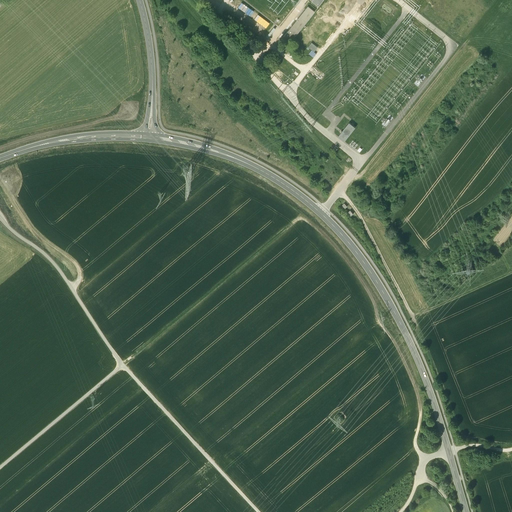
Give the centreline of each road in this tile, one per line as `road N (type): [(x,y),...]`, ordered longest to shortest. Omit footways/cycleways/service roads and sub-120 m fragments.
road 1 (secondary): [(465,511),(407,335),(344,236),(298,193),(243,162),(149,137)]
road 2 (track): [(122,365),(301,215),(357,275),(405,361),(420,405),(414,443),(422,459)]
road 3 (track): [(338,191),(412,317),(511,273)]
road 4 (track): [(350,175),(361,173),(464,44),(498,55),(502,80),(511,87)]
road 5 (track): [(122,365),(257,511)]
road 6 (track): [(0,215),(56,265),(122,365)]
road 7 (track): [(0,148),(133,118),(136,104),(124,103)]
road 8 (track): [(0,468),(122,365)]
road 9 (secondary): [(0,158),(56,140),(149,137)]
road 10 (track): [(400,511),(422,459),(472,445),(511,450)]
road 11 (tertiary): [(149,137),(151,65),(139,0)]
road 12 (track): [(71,288),(76,264),(42,238),(3,181)]
